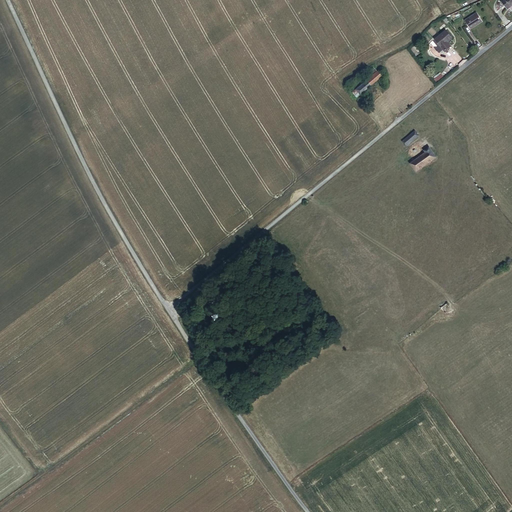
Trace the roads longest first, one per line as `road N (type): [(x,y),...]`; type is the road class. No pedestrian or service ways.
road 1 (unclassified): [(309,511),(169,311),(511,29)]
road 2 (track): [(0,504),(200,358)]
